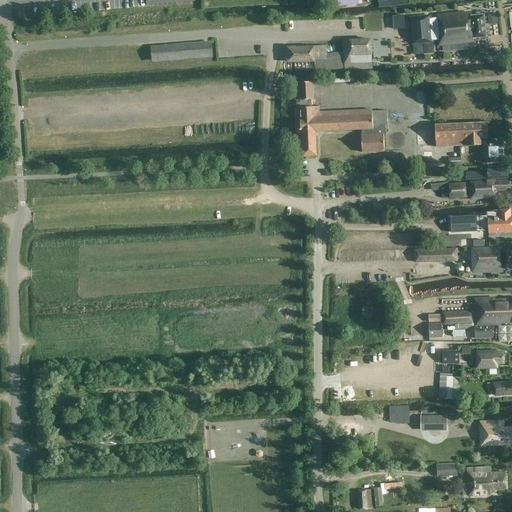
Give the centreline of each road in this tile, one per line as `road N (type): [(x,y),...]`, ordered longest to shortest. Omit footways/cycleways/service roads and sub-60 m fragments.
road 1 (unclassified): [(15,511),(12,251),(22,206),(4,15)]
road 2 (unclassified): [(320,511),(316,206)]
road 3 (track): [(265,386),(73,394),(58,405),(58,450)]
road 4 (track): [(14,451),(178,448),(194,434),(195,390)]
road 5 (unclassified): [(316,206),(267,190),(270,69)]
